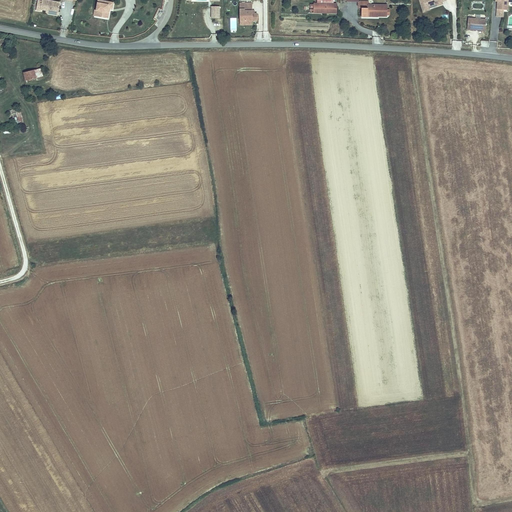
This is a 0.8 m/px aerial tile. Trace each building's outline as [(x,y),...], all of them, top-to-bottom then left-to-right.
[(39,9),(46,10),(57,12),(59,2),(46,0),(40,0),(40,1),(37,0),(35,11),(38,12),(39,9)] [(112,9),(114,3),(100,0),(98,0),(97,10),(99,10),(98,16),(108,18),(109,12),(107,12),(108,8),(112,9)] [(369,4),(369,0),(360,0),(360,8),(363,8),(363,16),(368,16),(368,13),(378,13),(378,16),(388,17),(388,4),(369,4)] [(437,4),(442,2),(441,0),(421,0),(415,2),(419,14),(425,12),(423,8),(431,5),(432,8),(438,6),(437,4)] [(511,0),(495,0),(495,3),(494,11),(502,12),(504,12),(505,2),(507,2),(507,1),(511,1),(511,0)] [(334,4),(318,4),(316,4),(316,13),(337,13),(337,4),(334,4)] [(254,23),(254,17),(251,17),(249,17),(249,14),(249,6),(237,6),(237,24),(243,24),(243,26),(249,26),(249,24),(254,23)] [(502,12),(494,11),(494,18),(501,19),(502,12)] [(484,21),(466,20),(465,31),(479,32),(479,34),(483,34),(484,21)] [(24,81),(43,77),(41,68),(22,72),(24,81)] [(19,125),(24,124),(20,111),(15,113),(19,125)]
